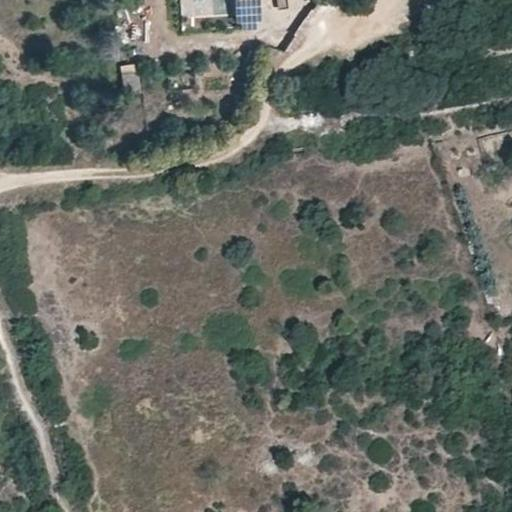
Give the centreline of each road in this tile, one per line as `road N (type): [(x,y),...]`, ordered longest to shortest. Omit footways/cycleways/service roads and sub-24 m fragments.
road 1 (track): [(0,187),(231,156),(342,0)]
road 2 (track): [(258,125),(511,101)]
road 3 (track): [(0,318),(10,388),(47,435),(79,511)]
